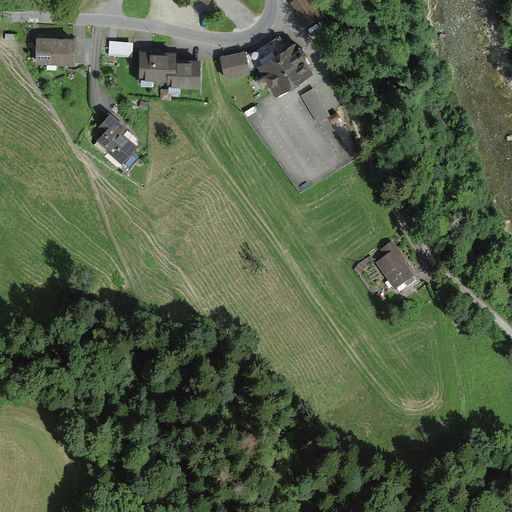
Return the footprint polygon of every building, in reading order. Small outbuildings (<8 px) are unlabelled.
[(312,0),(289,0),(304,24),(321,14),(312,0)] [(246,48),(219,53),(224,77),(251,72),(250,68),(260,66),(276,92),(294,81),(314,69),(305,53),(302,54),(293,39),(286,44),(280,34),(253,50),(247,51),(246,48)] [(75,36),(37,35),(36,62),(75,63),(75,36)] [(133,40),(109,39),(109,55),(132,56),(133,40)] [(176,48),(139,47),(139,75),(172,76),(171,83),(200,84),(201,56),(176,55),(176,48)] [(331,114),(314,87),(301,95),(318,122),(327,116),(331,114)] [(134,129),(115,112),(99,130),(105,136),(95,146),(121,170),(141,148),(128,136),(134,129)] [(387,256),(377,262),(395,289),(415,276),(394,244),(384,251),(387,256)]
